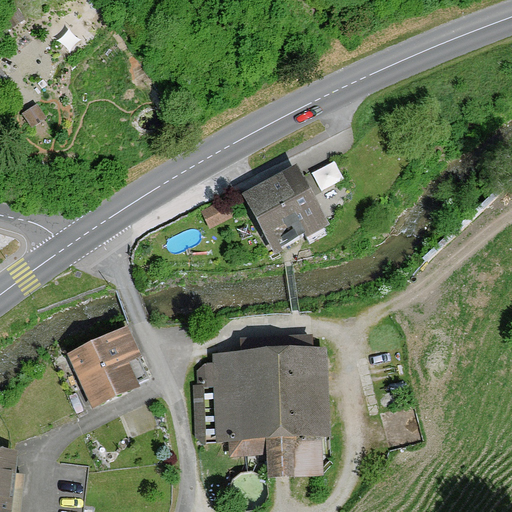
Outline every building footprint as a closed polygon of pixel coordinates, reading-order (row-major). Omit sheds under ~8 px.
[(17,118),(28,131),(40,122),(29,109),(17,118)] [(237,202),(268,258),(298,242),(300,246),(322,234),(288,174),(237,202)] [(199,217),(206,231),(226,221),(219,207),(199,217)] [(137,360),(123,331),(63,359),(88,413),(136,390),(125,366),(137,360)] [(327,437),(323,353),(208,359),(213,444),(227,443),(227,455),(267,453),(268,477),(292,475),(290,439),(327,437)] [(6,511),(12,457),(0,455),(0,511),(6,511)] [(243,511),(255,511),(256,511),(262,509),(267,503),(269,497),(270,490),(268,483),(264,478),(259,474),(253,472),(246,472),(240,474),(235,478),(231,483),(229,490),(229,497),(232,503),(236,508),(242,511),(243,511)]
